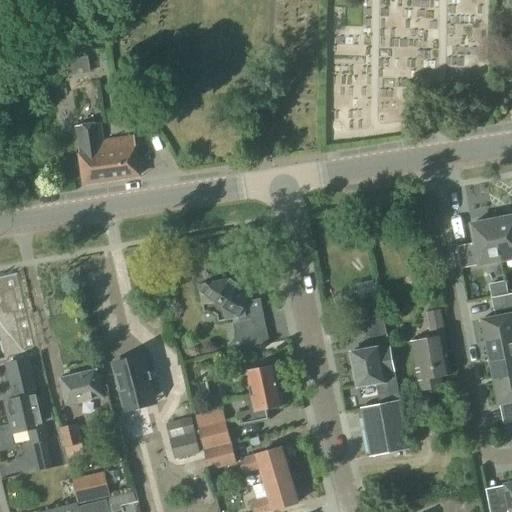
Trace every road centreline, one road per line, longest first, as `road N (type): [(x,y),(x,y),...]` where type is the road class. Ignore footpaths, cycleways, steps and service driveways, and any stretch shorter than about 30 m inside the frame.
road 1 (residential): [(353,511),(276,183)]
road 2 (residential): [(421,161),(489,466),(511,462)]
road 3 (tertiary): [(276,183),(0,227)]
road 4 (tertiary): [(421,161),(276,183)]
